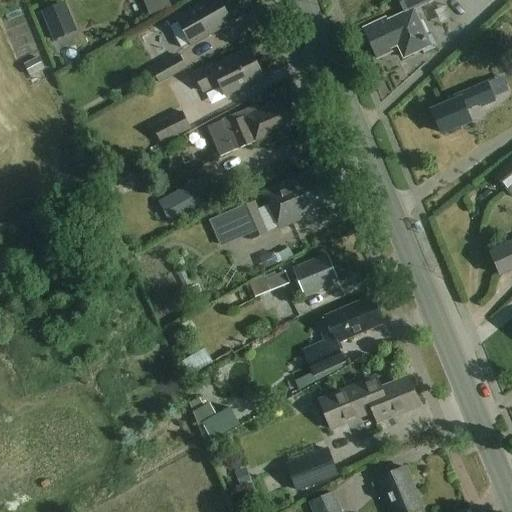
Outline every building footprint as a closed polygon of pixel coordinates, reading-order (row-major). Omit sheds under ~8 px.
[(231,24),(216,0),(208,0),(175,19),(190,47),(231,24)] [(399,0),(405,13),(387,21),(386,18),(363,29),(377,59),(391,52),(390,49),(398,45),(404,58),(423,49),(424,53),(437,47),(432,35),(427,37),(414,8),(432,0),(399,0)] [(66,2),(42,12),(54,41),(78,32),(66,2)] [(262,79),(248,51),(210,70),(209,68),(193,76),(202,94),(218,86),(224,98),(262,79)] [(187,68),(179,55),(152,70),(159,83),(187,68)] [(44,68),(39,58),(24,65),(29,76),(44,68)] [(501,93),(496,81),(458,97),(459,100),(432,111),(441,132),(471,120),(465,108),(480,102),(481,105),(494,100),(492,97),(501,93)] [(298,125),(287,101),(259,113),(257,108),(222,122),(234,152),(244,148),(248,148),(252,147),(254,144),(298,125)] [(192,128),(183,111),(153,126),(161,144),(192,128)] [(511,160),(494,175),(511,197),(511,160)] [(268,191),(270,197),(275,208),(281,205),(282,207),(294,202),(293,201),(325,188),(319,175),(318,176),(316,171),(268,191)] [(216,201),(202,177),(159,201),(172,225),(216,201)] [(275,208),(279,218),(282,224),(321,207),(322,210),(330,206),(328,204),(331,203),(325,188),(293,201),(294,202),(282,207),(281,205),(275,208)] [(255,202),(238,210),(251,241),(269,233),(255,202)] [(511,243),(491,253),(500,275),(511,269),(511,243)] [(336,280),(326,257),(293,271),(304,298),(334,285),(332,281),(336,280)] [(290,283),(285,272),(266,280),(265,276),(249,283),(256,298),(290,283)] [(382,324),(372,299),(328,318),(338,343),(382,324)] [(345,362),(338,346),(306,361),(312,374),(294,382),(297,389),(342,368),(341,364),(345,362)] [(205,362),(182,370),(186,382),(209,374),(205,362)] [(419,407),(407,378),(374,391),(369,379),(317,400),(329,430),(372,412),(377,424),(419,407)] [(216,449),(239,435),(229,420),(207,434),(216,449)] [(340,475),(330,448),(286,465),(297,492),(340,475)] [(415,511),(422,509),(405,468),(377,480),(390,511),(415,511)] [(343,511),(336,493),(310,503),(312,511),(343,511)]
